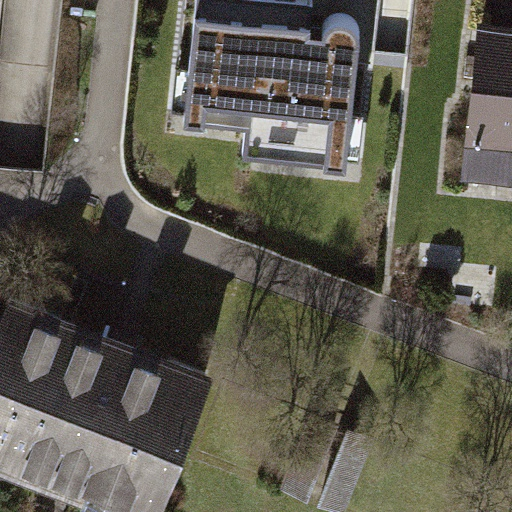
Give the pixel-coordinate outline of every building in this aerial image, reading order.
[(313,0),(196,0),(185,117),(245,123),(244,153),(347,163),(361,31),(354,17),(340,11),(328,18),(323,29),(311,29),(313,0)] [(463,19),(442,17),(440,48),(460,50),(463,19)] [(511,35),(486,32),(471,182),(511,185),(511,35)] [(0,467),(107,511),(175,511),(228,386),(14,297),(0,332),(0,467)] [(351,511),(380,439),(318,414),(287,491),(339,511),(351,511)]
